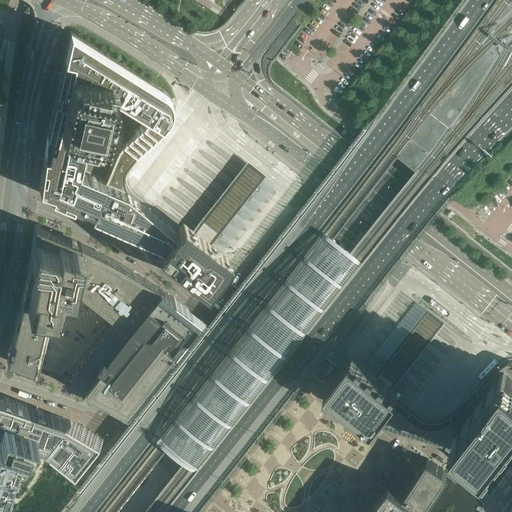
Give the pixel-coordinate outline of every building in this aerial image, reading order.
[(40,185),(40,187),(40,189),(42,190),(43,191),(47,193),(50,194),(52,194),(52,195),(53,195),(55,196),(57,197),(62,199),(61,199),(63,200),(63,199),(71,203),(73,204),(74,203),(82,207),(82,208),(82,207),(91,211),(90,212),(92,213),(94,209),(106,215),(104,218),(106,219),(106,218),(112,221),(113,221),(119,224),(118,224),(119,224),(121,221),(133,226),(132,230),(133,230),(162,243),(157,249),(205,287),(221,266),(174,229),(133,196),(131,195),(129,193),(127,190),(125,187),(124,184),(124,181),(124,178),(124,175),(125,172),(126,169),(128,166),(160,126),(165,119),(168,116),(168,115),(170,112),(171,110),(171,107),(171,104),(171,101),(170,98),(169,96),(167,93),(165,91),(163,89),(71,32),(65,57),(65,58),(64,58),(65,58),(64,59),(64,60),(64,61),(63,67),(62,67),(63,67),(62,68),(62,69),(60,77),(60,78),(60,79),(61,79),(59,90),(62,91),(60,100),(55,99),(55,100),(55,101),(53,109),(52,110),(53,110),(52,111),(50,120),(50,121),(50,122),(48,131),(47,131),(48,131),(47,132),(47,133),(47,134),(48,134),(47,135),(47,136),(47,138),(47,140),(46,140),(46,141),(47,141),(46,142),(46,143),(46,145),(46,146),(46,147),(45,147),(45,148),(46,148),(45,150),(45,152),(44,154),(45,154),(44,156),(44,158),(44,159),(43,164),(43,165),(43,170),(47,171),(46,173),(46,175),(42,175),(41,175),(41,176),(42,176),(41,181),(40,183),(41,183),(40,185)] [(150,168),(151,190),(171,203),(176,202),(179,199),(182,199),(181,196),(175,192),(182,192),(182,187),(188,186),(183,183),(182,171),(185,167),(177,168),(177,162),(174,166),(166,167),(164,145),(150,168)] [(396,179),(356,147),(303,214),(276,249),(259,271),(242,292),(226,313),(248,329),(158,442),(163,446),(189,466),(193,469),(275,365),(283,356),(305,373),(320,353),(340,328),(354,310),(381,275),(433,209),(396,179)] [(204,248),(264,173),(248,160),(189,235),(204,248)] [(71,300),(73,288),(80,242),(35,223),(35,224),(32,248),(28,271),(24,290),(59,297),(71,300)] [(221,370),(222,370),(223,370),(238,351),(237,350),(238,349),(238,348),(211,327),(211,328),(208,328),(207,327),(209,324),(199,317),(197,319),(189,313),(191,310),(173,297),(159,286),(146,278),(134,271),(124,265),(118,261),(104,254),(95,249),(94,251),(91,249),(84,246),(82,245),(83,243),(80,242),(73,288),(112,319),(88,348),(69,372),(66,376),(64,380),(80,386),(97,394),(114,403),(117,404),(132,413),(136,416),(138,413),(139,413),(139,414),(140,417),(140,418),(166,439),(167,438),(168,438),(169,437),(170,438),(185,419),(184,418),(184,417),(185,415),(186,416),(186,415),(187,416),(203,396),(202,395),(202,394),(203,393),(204,392),(205,393),(220,374),(221,374),(219,373),(220,372),(221,370)] [(53,320),(59,297),(24,290),(22,301),(15,332),(7,360),(22,366),(40,372),(53,320)] [(428,306),(372,378),(389,392),(445,320),(428,306)] [(326,388),(324,391),(330,396),(342,405),(364,423),(371,428),(374,423),(444,443),(484,472),(485,473),(486,473),(511,439),(511,361),(510,361),(509,361),(508,361),(507,361),(506,362),(505,362),(504,363),(503,363),(502,364),(502,365),(490,377),(477,391),(473,395),(469,400),(465,404),(461,409),(457,413),(456,414),(455,415),(454,416),(453,417),(452,417),(451,418),(451,419),(450,419),(448,420),(447,421),(446,421),(445,422),(444,422),(443,422),(442,423),(441,423),(440,423),(438,424),(437,424),(436,424),(435,424),(434,424),(433,424),(431,424),(430,424),(429,424),(428,424),(427,423),(425,423),(424,423),(423,422),(422,422),(421,422),(420,421),(419,421),(418,420),(417,419),(415,419),(414,418),(413,417),(411,416),(410,415),(408,413),(407,412),(406,411),(404,410),(403,409),(402,408),(400,407),(391,401),(395,397),(389,392),(367,374),(348,359),(345,364),(340,370),(326,388)] [(0,496),(2,493),(10,496),(15,482),(19,484),(29,453),(34,441),(48,446),(80,471),(104,440),(70,420),(69,420),(0,395),(0,496)] [(423,511),(425,510),(450,473),(443,469),(441,467),(440,466),(427,458),(424,464),(404,448),(383,474),(392,480),(384,490),(366,511),(423,511)] [(342,488),(352,496),(382,458),(372,450),(342,488)] [(81,490),(65,510),(66,511),(108,511),(84,492),(82,491),(81,490)]
